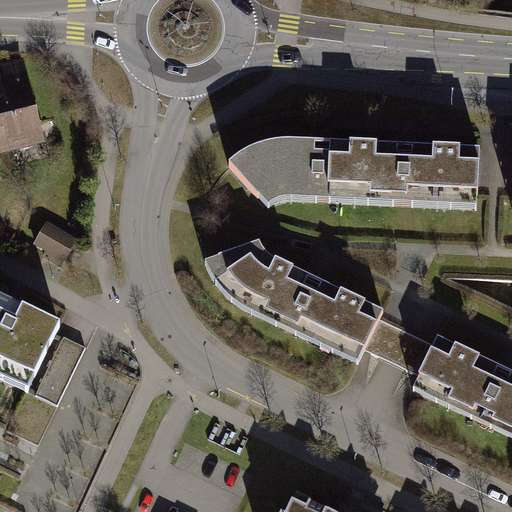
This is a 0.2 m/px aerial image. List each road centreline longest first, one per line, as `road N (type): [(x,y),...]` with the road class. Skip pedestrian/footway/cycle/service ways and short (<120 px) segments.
road 1 (residential): [(169,79),(140,238),(158,319),(229,378),(506,511)]
road 2 (secondary): [(511,58),(240,35)]
road 3 (secondary): [(134,20),(0,18)]
